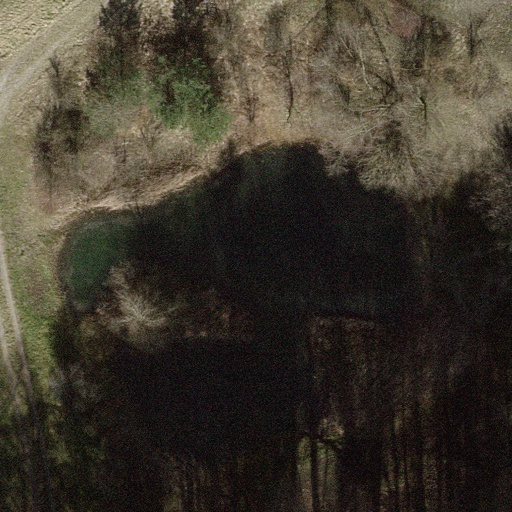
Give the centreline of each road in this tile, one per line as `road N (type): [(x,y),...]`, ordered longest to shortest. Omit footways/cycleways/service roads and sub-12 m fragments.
road 1 (track): [(53,511),(54,484),(10,322),(0,246)]
road 2 (track): [(0,130),(7,102),(59,37),(105,0)]
